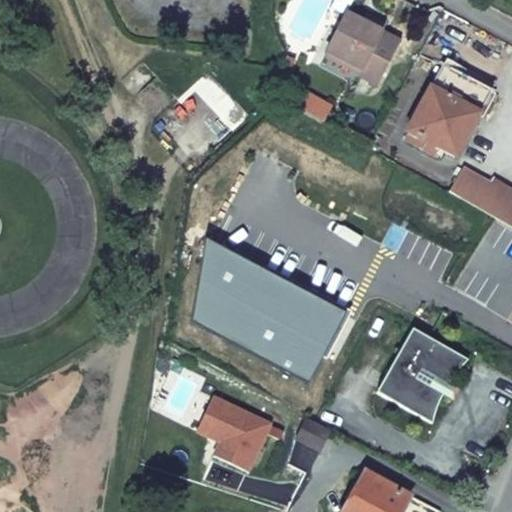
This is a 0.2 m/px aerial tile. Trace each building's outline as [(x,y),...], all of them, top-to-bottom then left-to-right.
[(399,43),(347,16),(327,54),(360,72),(357,77),(376,87),(399,43)] [(360,72),(327,54),(324,60),(357,77),(360,72)] [(443,64),(407,132),(410,133),(427,143),(438,148),(455,158),(490,92),(443,64)] [(427,143),(410,133),(406,140),(424,150),(427,143)] [(438,148),(427,143),(424,150),(434,155),(438,148)] [(511,190),(494,180),(478,209),(511,228),(511,190)] [(446,313),(327,246),(262,365),(301,389),(352,297),(411,330),(431,341),(446,313)] [(438,411),(445,397),(451,387),(458,374),(467,361),(431,341),(411,330),(376,394),(432,425),(438,411)] [(451,387),(445,397),(457,403),(462,393),(451,387)] [(319,455),(332,433),(304,418),(295,442),(319,455)] [(405,511),(413,497),(364,470),(340,511),(405,511)]
